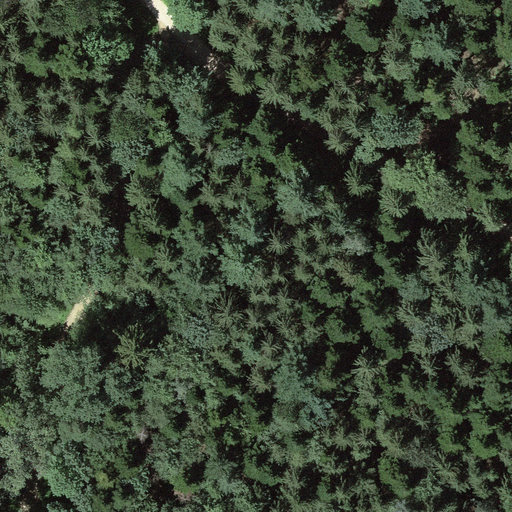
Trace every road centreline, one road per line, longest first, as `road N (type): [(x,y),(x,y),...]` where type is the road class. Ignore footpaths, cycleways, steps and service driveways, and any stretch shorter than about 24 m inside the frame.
road 1 (track): [(27,511),(45,417),(97,267),(119,152),(127,66),(122,0)]
road 2 (track): [(145,0),(322,135),(511,242)]
